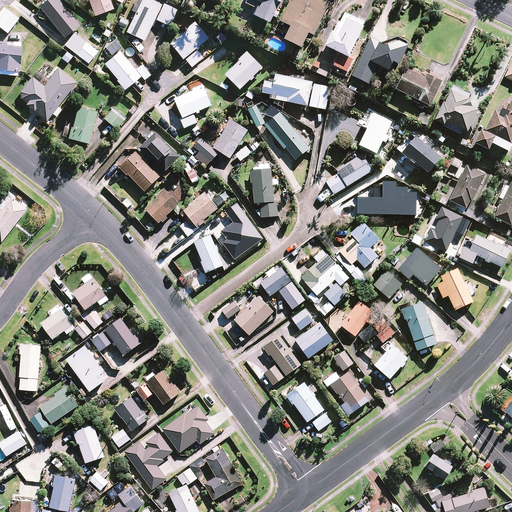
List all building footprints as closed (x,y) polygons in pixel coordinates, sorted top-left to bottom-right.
[(79,25),(58,0),(46,0),(39,6),(64,37),(79,25)] [(113,9),(109,0),(88,0),(94,16),(113,9)] [(161,4),(152,0),(141,0),(140,3),(134,1),(130,8),(136,11),(126,32),(144,40),(161,4)] [(190,12),(195,1),(193,0),(183,0),(180,7),(190,12)] [(278,0),(245,0),(244,3),(254,8),(251,14),(268,22),(278,0)] [(330,3),(323,0),(291,0),(281,22),(292,27),(286,40),(302,48),(309,33),(314,35),(330,3)] [(177,11),(164,4),(157,20),(170,26),(177,11)] [(0,27),(7,33),(20,16),(9,7),(0,17),(0,27)] [(365,23),(346,14),(336,34),(333,32),(326,47),(340,53),(334,66),(347,72),(353,58),(350,56),(365,23)] [(128,21),(120,17),(117,24),(125,28),(128,21)] [(208,38),(194,22),(169,44),(190,68),(203,56),(196,48),(208,38)] [(228,37),(222,30),(215,36),(220,43),(228,37)] [(97,51),(74,33),(64,45),(88,63),(97,51)] [(394,62),(399,65),(408,45),(394,40),(383,44),(370,38),(352,76),(369,84),(378,65),(389,70),(392,63),(394,62)] [(121,47),(114,40),(105,48),(112,55),(121,47)] [(21,42),(13,42),(13,45),(0,44),(0,73),(18,76),(21,42)] [(140,77),(119,51),(104,64),(125,89),(140,77)] [(263,68),(248,54),(226,75),(240,90),(263,68)] [(150,74),(142,64),(136,70),(144,80),(150,74)] [(32,77),(20,92),(21,98),(27,103),(25,105),(46,121),(52,113),(56,116),(61,110),(57,107),(76,83),(57,68),(44,86),(32,77)] [(423,76),(407,68),(396,90),(430,106),(442,82),(425,73),(423,76)] [(313,82),(276,74),(274,83),(265,81),(263,93),(288,99),(288,102),(308,107),(313,82)] [(331,88),(314,84),(309,107),(326,110),(331,88)] [(194,91),(175,100),(184,119),(181,120),(185,129),(198,123),(194,114),(212,106),(203,85),(193,89),(194,91)] [(454,87),(452,91),(435,121),(460,134),(463,130),(469,133),(481,112),(465,104),(470,95),(454,87)] [(511,144),(511,142),(511,100),(510,105),(506,103),(501,114),(495,111),(485,131),(511,144)] [(266,124),(257,105),(248,110),(258,128),(266,124)] [(96,112),(78,107),(69,138),(88,143),(96,112)] [(123,120),(112,110),(104,119),(116,129),(123,120)] [(310,149),(280,113),(265,125),(285,149),(286,148),(296,160),(310,149)] [(386,136),(392,122),(374,113),(367,128),(368,129),(359,146),(377,154),(383,142),(386,143),(389,137),(386,136)] [(248,131),(232,120),(214,148),(230,159),(248,131)] [(496,137),(481,130),(475,143),(489,150),(496,137)] [(149,159),(151,157),(165,172),(179,159),(156,134),(140,149),(149,159)] [(441,157),(416,137),(404,152),(429,173),(441,157)] [(218,154),(201,139),(194,147),(211,162),(218,154)] [(251,153),(246,146),(236,155),(241,161),(251,153)] [(160,178),(137,152),(120,167),(128,176),(129,174),(145,192),(160,178)] [(334,195),(373,171),(363,154),(337,170),(339,173),(326,182),(334,195)] [(199,161),(193,155),(188,161),(194,167),(199,161)] [(468,166),(467,165),(450,200),(467,209),(470,201),(472,202),(486,175),(468,166)] [(199,180),(193,168),(186,171),(193,183),(199,180)] [(275,201),(272,169),(250,171),(251,183),(253,183),(255,204),(261,203),(262,218),(279,216),(277,201),(275,201)] [(358,214),(416,215),(417,193),(408,192),(408,188),(396,187),(396,182),(383,181),(383,198),(358,197),(358,214)] [(511,181),(494,217),(511,226),(511,225),(511,181)] [(179,204),(165,190),(146,210),(160,224),(179,204)] [(26,209),(4,192),(0,197),(0,241),(1,241),(26,209)] [(212,201),(219,207),(228,198),(222,192),(212,201)] [(219,207),(212,201),(204,193),(184,213),(189,218),(180,227),(189,237),(219,207)] [(447,251),(463,218),(442,207),(436,219),(439,221),(435,231),(431,229),(425,241),(447,251)] [(232,227),(223,214),(211,223),(220,235),(232,227)] [(355,237),(339,251),(352,265),(357,260),(364,268),(378,256),(371,248),(380,240),(364,222),(351,233),(355,237)] [(497,244),(477,235),(470,250),(464,247),(460,256),(473,263),(477,256),(485,260),(485,261),(489,263),(490,262),(502,268),(511,249),(498,243),(497,244)] [(195,243),(203,262),(201,262),(206,273),(211,271),(223,266),(211,236),(195,243)] [(319,243),(315,239),(306,247),(310,251),(319,243)] [(441,269),(417,248),(399,269),(410,279),(414,275),(427,286),(441,269)] [(405,255),(400,250),(394,257),(400,262),(405,255)] [(328,253),(301,277),(318,296),(335,280),(341,286),(350,278),(328,253)] [(271,296),(292,281),(282,268),(261,283),(271,296)] [(466,285),(458,268),(441,276),(443,281),(437,285),(443,298),(449,296),(456,310),(465,306),(474,302),(468,290),(470,289),(467,284),(466,285)] [(389,299),(402,284),(387,271),(374,285),(389,299)] [(109,300),(91,276),(86,279),(88,282),(74,293),(86,310),(98,301),(101,305),(109,300)] [(279,291),(293,309),(305,300),(292,282),(279,291)] [(347,295),(336,283),(325,294),(335,305),(347,295)] [(234,320),(250,336),(274,312),(259,297),(234,320)] [(222,310),(229,319),(241,310),(235,301),(222,310)] [(374,312),(360,301),(341,326),(343,327),(356,337),(367,322),(368,323),(372,318),(371,317),(374,312)] [(406,319),(417,350),(437,344),(429,318),(430,318),(429,314),(427,314),(423,302),(402,309),(405,319),(406,319)] [(73,325),(61,310),(42,324),(53,339),(73,325)] [(301,330),(313,321),(305,310),(292,319),(301,330)] [(103,322),(94,311),(86,318),(95,329),(103,322)] [(105,330),(114,342),(124,356),(142,343),(132,330),(131,332),(121,318),(105,330)] [(92,332),(84,322),(76,329),(83,339),(92,332)] [(320,322),(296,340),(309,358),(333,341),(320,322)] [(371,325),(359,335),(365,343),(377,333),(371,325)] [(389,325),(377,335),(383,343),(395,333),(389,325)] [(114,342),(105,330),(92,340),(100,352),(114,342)] [(281,337),(280,336),(264,348),(270,356),(271,355),(287,376),(302,365),(292,352),(293,351),(290,347),(289,348),(281,337)] [(374,365),(390,379),(402,367),(403,367),(407,363),(406,362),(409,359),(391,343),(385,350),(386,352),(374,365)] [(41,346),(23,345),(19,390),(37,391),(41,346)] [(102,369),(86,346),(67,360),(90,392),(111,376),(105,367),(102,369)] [(343,371),(354,363),(345,351),(334,358),(343,371)] [(273,385),(285,377),(276,365),(265,373),(273,385)] [(148,383),(155,392),(165,405),(180,392),(163,371),(148,383)] [(348,416),(370,400),(359,385),(360,384),(358,381),(357,382),(349,372),(331,385),(337,394),(338,393),(345,402),(341,406),(348,416)] [(312,393),(305,382),(286,395),(293,405),(294,404),(308,422),(325,410),(315,396),(316,395),(314,392),(312,393)] [(155,392),(148,383),(138,391),(144,400),(155,392)] [(79,406),(66,386),(55,394),(57,396),(41,407),(52,424),(79,406)] [(148,419),(131,397),(116,409),(133,431),(148,419)] [(185,412),(162,429),(180,453),(197,440),(200,444),(215,433),(206,421),(209,419),(205,414),(199,405),(187,414),(185,412)] [(50,425),(41,412),(31,420),(40,432),(50,425)] [(332,422),(325,413),(312,422),(319,431),(332,422)] [(18,431),(12,418),(5,422),(12,435),(18,431)] [(105,457),(94,425),(76,432),(86,463),(105,457)] [(130,439),(123,429),(112,437),(120,447),(130,439)] [(27,444),(19,431),(0,443),(0,444),(7,456),(27,444)] [(173,452),(159,433),(143,445),(140,442),(126,452),(153,489),(167,479),(156,464),(173,452)] [(444,445),(439,439),(429,446),(434,452),(444,445)] [(243,483),(224,448),(206,458),(217,477),(205,484),(214,500),(243,483)] [(452,466),(433,453),(424,467),(443,480),(452,466)] [(190,468),(178,477),(184,486),(169,493),(178,511),(199,511),(187,485),(197,478),(190,468)] [(108,482),(98,472),(90,480),(100,491),(108,482)] [(76,480),(55,475),(53,486),(54,487),(50,507),(69,511),(76,480)] [(144,504),(130,486),(119,495),(123,501),(108,511),(134,511),(144,504)] [(468,511),(489,506),(483,486),(471,490),(472,491),(441,500),(444,511),(468,511)] [(443,496),(439,489),(429,494),(432,501),(443,496)] [(26,501),(13,501),(11,511),(31,511),(32,509),(25,509),(26,501)]
